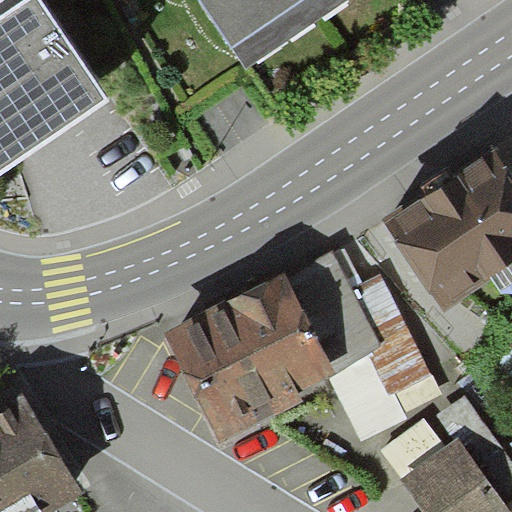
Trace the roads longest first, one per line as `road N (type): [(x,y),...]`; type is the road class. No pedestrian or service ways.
road 1 (residential): [(511,37),(211,244),(60,294),(20,296)]
road 2 (residential): [(20,296),(32,350),(47,375),(245,511)]
